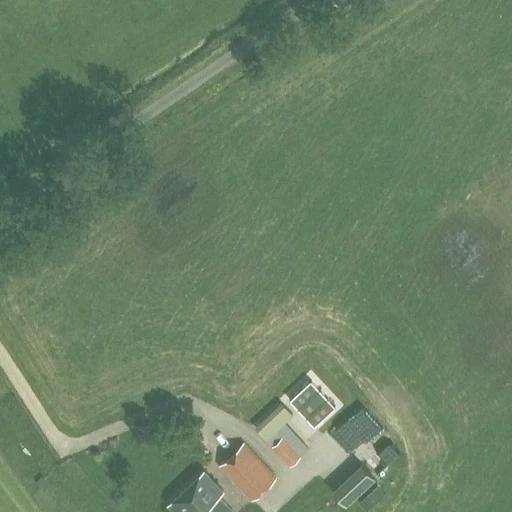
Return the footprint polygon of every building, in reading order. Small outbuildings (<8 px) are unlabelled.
[(312,377),(290,398),(312,421),(334,400),(312,377)] [(257,429),(266,438),(292,412),(284,404),(257,429)] [(381,446),(397,434),(384,417),(368,429),(381,446)] [(273,445),(290,464),(300,455),(282,436),(273,445)] [(219,465),(252,499),(276,477),(244,442),(219,465)] [(332,490),(346,504),(375,477),(361,462),(332,490)] [(234,511),(218,495),(223,490),(204,469),(168,503),(176,511),(234,511)] [(378,484),(360,500),(367,508),(385,492),(378,484)] [(280,509),(284,495),(267,489),(262,503),(280,509)]
